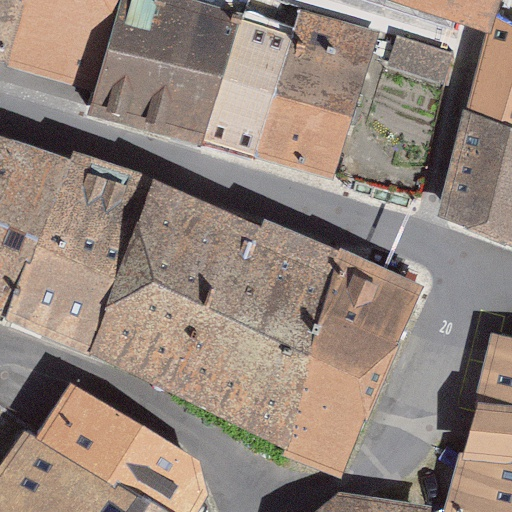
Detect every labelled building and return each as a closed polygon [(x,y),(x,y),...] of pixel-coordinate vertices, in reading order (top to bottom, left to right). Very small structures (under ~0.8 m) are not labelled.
[(0,0),(0,80),(90,109),(124,0),(0,0)] [(160,0),(124,0),(90,109),(198,145),(238,26),(160,0)] [(511,0),(429,0),(511,28),(511,0)] [(241,159),(319,184),(369,37),(293,12),(282,42),(241,159)] [(282,42),(238,26),(198,145),(241,159),(282,42)] [(511,28),(484,113),(511,122),(511,28)] [(386,68),(445,87),(456,54),(397,35),(386,68)] [(455,207),(511,224),(511,122),(484,113),(455,207)] [(0,148),(0,316),(2,317),(64,169),(0,148)] [(64,169),(2,317),(84,355),(143,196),(64,169)] [(143,196),(84,355),(276,453),(331,260),(143,196)] [(333,481),(420,290),(331,260),(276,453),(333,481)] [(511,511),(511,347),(498,345),(449,511),(511,511)] [(223,511),(185,462),(64,393),(30,447),(139,511),(223,511)] [(139,511),(30,447),(10,436),(0,452),(0,511),(139,511)] [(387,511),(329,501),(319,511),(387,511)]
